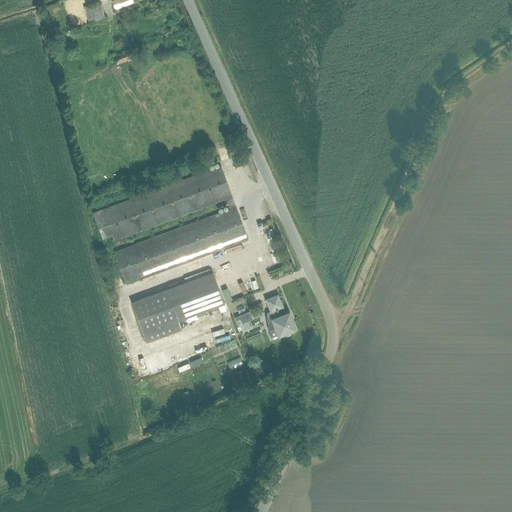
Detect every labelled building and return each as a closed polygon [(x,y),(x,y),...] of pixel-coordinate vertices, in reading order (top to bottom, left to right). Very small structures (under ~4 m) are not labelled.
[(103,14),(99,0),(93,0),(76,5),(80,21),(103,14)] [(112,0),(116,9),(136,0),(112,0)] [(70,8),(64,11),(69,23),(75,20),(70,8)] [(127,51),(112,56),(115,65),(130,59),(127,51)] [(218,173),(92,219),(102,247),(228,201),(218,173)] [(237,215),(117,258),(128,287),(247,244),(237,215)] [(200,277),(202,282),(220,275),(218,270),(200,277)] [(216,279),(135,307),(149,347),(183,335),(180,327),(227,311),(216,279)] [(278,338),(298,331),(290,311),(271,317),(278,338)] [(245,316),(249,332),(263,329),(259,313),(245,316)] [(224,333),(227,345),(218,347),(222,364),(228,363),(225,352),(243,348),(238,329),(224,333)] [(235,361),(238,371),(251,366),(248,356),(235,361)] [(200,363),(202,369),(213,364),(211,358),(200,363)] [(186,369),(188,375),(201,369),(198,364),(186,369)]
